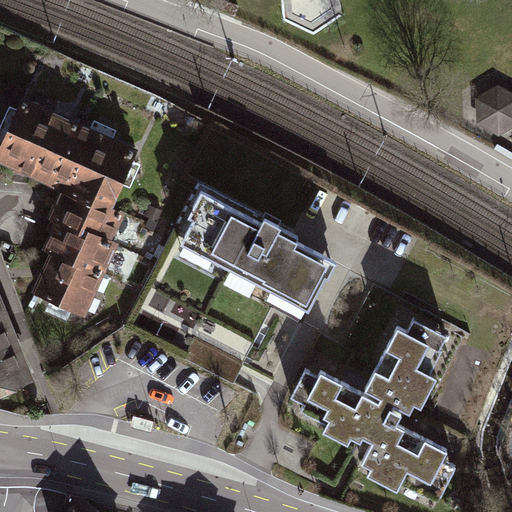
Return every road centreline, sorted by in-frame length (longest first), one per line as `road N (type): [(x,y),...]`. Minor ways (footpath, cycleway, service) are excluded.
road 1 (residential): [(145,0),(383,110),(511,184)]
road 2 (primary): [(25,456),(99,466),(256,511)]
